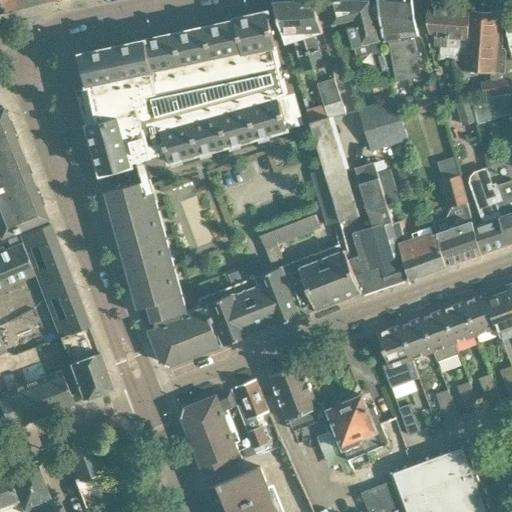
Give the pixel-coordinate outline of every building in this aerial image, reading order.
[(0,0),(4,10),(25,5),(24,0),(0,0)] [(312,0),(294,1),(315,67),(325,64),(317,38),(314,34),(323,31),(312,0)] [(370,1),(325,0),(333,25),(347,20),(353,19),(355,25),(349,27),(357,58),(374,54),(379,70),(388,68),(370,1)] [(378,0),(379,2),(385,41),(388,41),(396,81),(411,78),(406,63),(402,40),(395,0),(378,0)] [(412,0),(395,0),(402,40),(406,63),(411,78),(421,76),(413,36),(418,36),(412,0)] [(273,2),(274,4),(286,44),(295,41),(296,45),(304,71),(315,67),(294,1),(273,2)] [(428,7),(428,21),(430,32),(435,33),(434,46),(440,46),(439,55),(441,55),(440,59),(447,59),(450,9),(428,7)] [(459,70),(470,70),(505,73),(506,54),(505,54),(505,48),(502,48),(502,44),(503,44),(503,41),(500,27),(506,26),(504,15),(498,14),(498,13),(499,13),(499,12),(450,9),(447,59),(459,60),(459,70)] [(236,19),(82,53),(88,84),(91,84),(98,120),(88,123),(102,173),(133,164),(132,160),(167,150),(171,161),(288,128),(279,95),(288,93),(280,66),(268,10),(236,17),(236,19)] [(511,76),(481,83),(484,96),(511,89),(511,76)] [(324,104),(324,105),(341,99),(335,77),(317,83),(324,104)] [(417,99),(421,112),(440,106),(436,93),(426,96),(417,99)] [(372,151),(381,148),(390,146),(409,139),(395,97),(358,108),(372,151)] [(471,99),(456,103),(462,125),(477,121),(471,99)] [(315,100),(305,104),(307,110),(317,106),(315,100)] [(0,235),(46,217),(2,106),(0,106),(0,235)] [(345,111),(311,122),(325,168),(327,176),(328,177),(330,186),(334,198),(337,209),(341,221),(346,241),(350,258),(364,293),(364,294),(443,266),(434,235),(433,232),(409,239),(405,221),(395,224),(389,204),(379,174),(376,162),(357,167),(370,209),(360,212),(331,117),(346,113),(345,111)] [(397,168),(401,184),(420,178),(416,163),(397,168)] [(440,169),(443,180),(451,207),(460,204),(466,224),(434,235),(443,266),(482,253),(474,226),(457,165),(440,169)] [(483,223),(474,226),(482,253),(508,244),(496,202),(501,200),(496,184),(492,185),(490,180),(486,167),(475,171),(470,175),(469,182),(483,223)] [(328,177),(327,176),(325,168),(312,172),(315,181),(328,177)] [(379,174),(389,204),(401,200),(392,170),(379,174)] [(315,181),(318,190),(330,186),(328,177),(315,181)] [(491,180),(490,180),(492,185),(496,184),(501,200),(496,202),(508,244),(511,242),(511,178),(497,184),(496,182),(492,183),(491,180)] [(146,180),(107,190),(139,307),(148,305),(156,328),(150,330),(162,362),(171,366),(221,346),(221,344),(207,308),(184,317),(146,180)] [(321,201),(334,198),(330,186),(318,190),(321,201)] [(337,209),(334,198),(321,201),(325,213),(337,209)] [(341,221),(337,209),(325,213),(328,224),(341,221)] [(316,215),(302,220),(307,232),(321,226),(316,215)] [(293,237),(307,232),(302,220),(288,225),(293,237)] [(59,249),(49,223),(19,235),(22,242),(29,261),(33,259),(29,249),(37,246),(41,256),(59,249)] [(288,225),(275,230),(279,242),(293,237),(288,225)] [(279,242),(275,230),(261,236),(266,248),(278,243),(279,242)] [(364,293),(350,258),(346,241),(244,281),(233,285),(202,297),(207,308),(221,344),(224,343),(224,345),(251,334),(250,333),(275,323),(276,324),(302,314),(302,313),(316,307),(316,309),(362,291),(363,294),(364,293)] [(22,242),(0,251),(0,353),(5,351),(0,338),(0,288),(34,274),(29,261),(22,242)] [(271,263),(283,258),(278,243),(266,248),(271,263)] [(69,275),(59,249),(41,256),(45,267),(37,270),(33,259),(29,261),(34,274),(39,287),(69,275)] [(240,270),(228,274),(233,285),(244,281),(240,270)] [(80,301),(69,275),(39,287),(49,312),(54,311),(49,299),(57,296),(61,308),(80,301)] [(488,298),(500,330),(507,328),(511,325),(511,298),(510,293),(509,290),(495,295),(488,298)] [(486,293),(464,302),(476,334),(497,327),(501,338),(502,337),(488,298),(486,293)] [(89,325),(80,301),(61,308),(65,318),(58,321),(54,311),(49,312),(59,337),(90,327),(89,325)] [(464,302),(443,309),(455,342),(476,334),(464,302)] [(443,309),(422,317),(434,350),(433,351),(437,361),(459,353),(455,342),(443,309)] [(422,317),(400,325),(412,358),(433,351),(434,350),(422,317)] [(400,325),(378,333),(388,361),(383,363),(392,387),(419,377),(412,359),(412,358),(400,325)] [(90,327),(59,337),(63,346),(83,399),(113,388),(99,351),(98,352),(90,327)] [(40,362),(30,367),(35,381),(42,398),(49,395),(55,410),(74,403),(62,370),(46,377),(40,362)] [(319,407),(302,363),(270,375),(287,420),(289,419),(294,431),(321,419),(316,409),(319,407)] [(511,365),(500,370),(511,397),(511,396),(511,365)] [(16,383),(11,385),(13,388),(18,402),(24,400),(25,405),(30,403),(36,418),(55,410),(49,395),(42,398),(35,381),(30,367),(19,371),(25,385),(19,388),(18,388),(16,383)] [(0,393),(0,405),(10,428),(36,418),(30,403),(25,405),(24,400),(18,402),(13,388),(11,385),(16,383),(12,374),(2,378),(7,390),(0,393)] [(479,379),(482,387),(489,405),(501,401),(491,374),(479,379)] [(232,388),(231,388),(237,405),(254,444),(255,447),(269,442),(262,426),(261,426),(257,416),(269,410),(264,397),(256,378),(236,386),(240,396),(236,398),(232,388)] [(458,387),(461,394),(468,413),(480,409),(470,382),(458,387)] [(185,407),(182,417),(202,466),(203,466),(206,473),(243,458),(236,441),(240,440),(228,409),(237,405),(231,388),(231,390),(217,396),(217,394),(185,407)] [(437,395),(440,402),(446,421),(458,417),(448,390),(437,395)] [(363,395),(328,410),(336,427),(349,459),(385,444),(386,446),(388,445),(387,443),(389,442),(374,406),(368,408),(363,395)] [(399,407),(409,435),(421,431),(411,403),(399,407)] [(361,492),(369,511),(492,511),(466,441),(389,470),(393,481),(361,492)] [(101,467),(92,443),(65,453),(74,478),(101,467)] [(254,444),(243,449),(246,457),(256,453),(254,448),(255,447),(254,444)] [(6,475),(20,510),(32,505),(34,509),(35,511),(54,511),(50,502),(36,466),(33,464),(8,474),(6,475)] [(279,511),(261,466),(210,487),(220,511),(279,511)] [(20,511),(20,510),(4,469),(0,470),(0,511),(20,511)]
